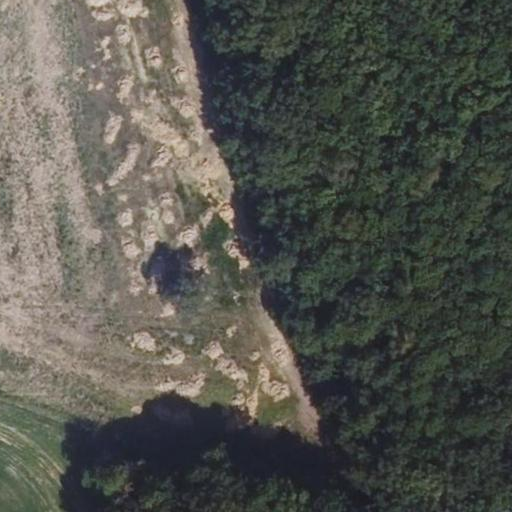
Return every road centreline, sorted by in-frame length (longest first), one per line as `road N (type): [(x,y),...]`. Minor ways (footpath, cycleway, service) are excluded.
road 1 (track): [(387,511),(327,402),(194,0)]
road 2 (track): [(0,386),(310,511)]
